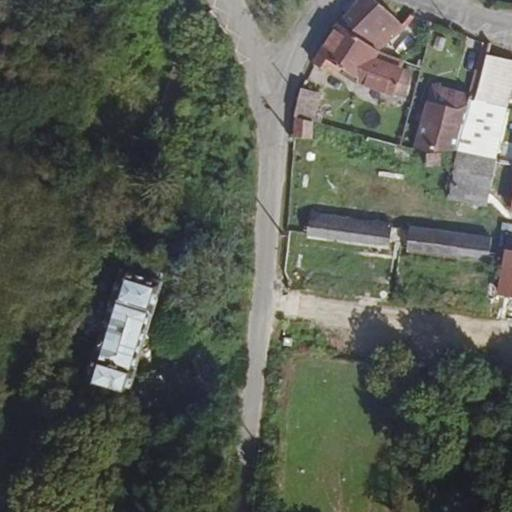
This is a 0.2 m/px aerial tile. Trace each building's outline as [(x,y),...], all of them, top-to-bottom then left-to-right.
[(385,62),(406,36),(369,5),(339,39),(319,79),(332,84),(334,78),(368,88),(367,93),(401,103),(411,70),(385,62)] [(221,47),(207,28),(203,41),(221,47)] [(495,165),(511,101),(511,72),(490,66),(480,101),(466,155),(495,165)] [(252,142),(237,95),(198,83),(186,121),(252,142)] [(466,155),(480,101),(445,91),(426,156),(466,155)] [(331,132),(337,107),(314,101),(308,127),(325,131),(331,132)] [(320,150),(325,131),(308,127),(304,147),(320,150)] [(486,200),(495,165),(466,155),(464,164),(460,178),(456,193),(486,200)] [(460,178),(464,164),(438,161),(436,175),(460,178)] [(397,255),(399,230),(317,221),(314,245),(397,255)] [(478,265),(482,240),(419,233),(416,257),(478,265)] [(498,267),(501,243),(482,240),(478,265),(498,267)] [(130,401),(167,282),(128,269),(91,390),(130,401)]
